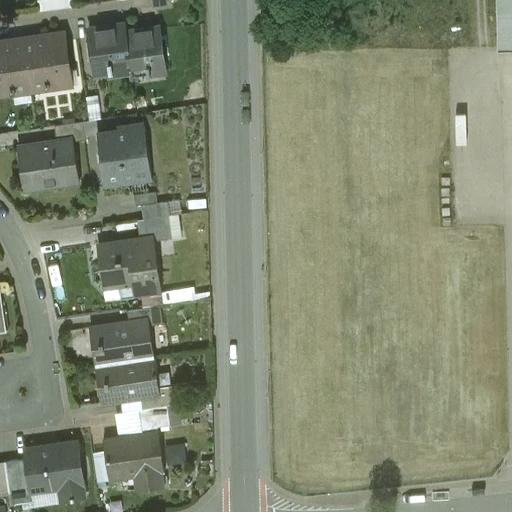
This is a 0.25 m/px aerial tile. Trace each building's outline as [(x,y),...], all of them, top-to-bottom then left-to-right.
[(511,0),(497,0),(499,43),(511,42),(511,0)] [(123,24),(88,30),(95,75),(130,70),(123,24)] [(160,27),(125,32),(124,24),(123,24),(130,70),(131,77),(166,72),(160,27)] [(63,33),(23,39),(31,91),(70,85),(63,33)] [(23,39),(0,42),(0,95),(31,91),(23,39)] [(83,122),(55,126),(57,144),(74,142),(86,140),(83,122)] [(118,131),(97,134),(100,154),(101,154),(105,182),(104,182),(105,184),(124,181),(124,180),(149,176),(150,178),(152,177),(145,132),(132,134),(131,126),(118,128),(118,131)] [(41,145),(18,148),(18,151),(16,152),(18,165),(20,164),(22,179),(44,176),(45,186),(80,181),(74,142),(57,144),(41,146),(41,145)] [(156,192),(134,195),(136,206),(141,205),(157,203),(156,192)] [(157,203),(141,205),(143,219),(169,215),(167,201),(157,203)] [(169,215),(143,219),(146,240),(154,239),(155,241),(172,238),(169,215)] [(146,240),(99,247),(105,285),(132,282),(134,296),(162,292),(155,241),(154,239),(146,240)] [(160,305),(127,310),(129,321),(149,318),(150,325),(163,324),(160,305)] [(129,321),(91,327),(97,365),(154,356),(150,325),(149,318),(129,321)] [(154,356),(97,365),(102,402),(140,397),(160,394),(159,387),(154,356)] [(160,394),(140,397),(142,409),(168,405),(175,404),(172,385),(159,387),(160,394)] [(142,409),(138,410),(141,429),(158,427),(171,425),(168,405),(142,409)] [(142,435),(123,438),(123,435),(104,438),(110,480),(111,480),(110,476),(139,472),(141,488),(136,489),(136,490),(165,485),(163,472),(165,472),(158,427),(141,429),(142,435)] [(77,442),(26,450),(27,458),(31,490),(33,490),(61,486),(63,501),(83,498),(81,483),(83,482),(77,442)] [(27,458),(5,461),(10,493),(11,505),(35,501),(33,490),(31,490),(27,458)] [(5,461),(0,461),(0,494),(10,493),(5,461)]
